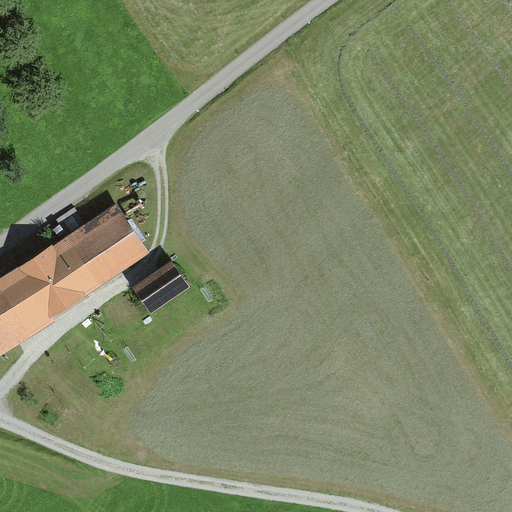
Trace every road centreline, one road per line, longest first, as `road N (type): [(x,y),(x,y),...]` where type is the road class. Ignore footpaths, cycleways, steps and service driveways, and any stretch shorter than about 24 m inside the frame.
road 1 (unclassified): [(328,0),(0,248)]
road 2 (track): [(371,511),(116,467),(0,421)]
road 3 (track): [(149,139),(163,198),(152,258),(45,341),(0,390)]
